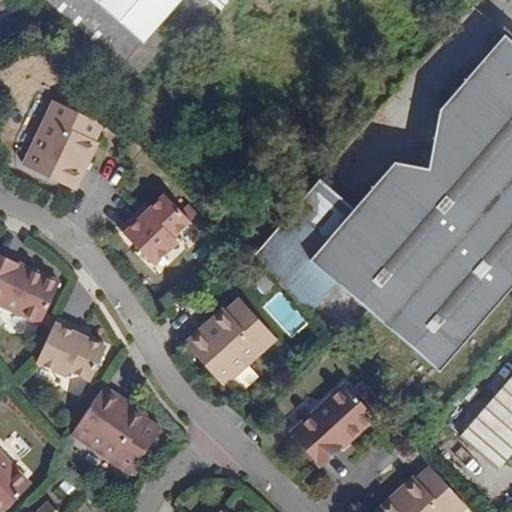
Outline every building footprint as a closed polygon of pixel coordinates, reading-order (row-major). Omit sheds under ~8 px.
[(50,0),(122,63),(177,0),(50,0)] [(394,165),(347,218),(326,242),(311,261),(440,371),(511,286),(511,45),(504,38),(439,111),(426,171),(394,165)] [(72,189),(83,166),(78,164),(82,154),(87,156),(95,141),(90,139),(99,120),(50,99),(21,164),(72,189)] [(78,164),(83,166),(87,156),(82,154),(78,164)] [(347,218),(311,188),(290,212),(326,242),(347,218)] [(140,210),(135,207),(116,225),(149,261),(174,236),(170,231),(186,217),(161,191),(148,204),(140,210)] [(143,200),(135,207),(140,210),(148,204),(143,200)] [(15,265),(16,261),(0,254),(0,303),(41,320),(58,280),(29,266),(28,270),(15,265)] [(29,266),(16,261),(15,265),(28,270),(29,266)] [(207,330),(202,324),(184,341),(222,383),(275,336),(240,296),(224,309),(221,307),(209,318),(214,324),(207,330)] [(84,324),(60,313),(39,358),(71,371),(73,366),(94,374),(108,342),(91,334),(81,330),(84,324)] [(209,318),(202,324),(207,330),(214,324),(209,318)] [(94,328),(84,324),(81,330),(91,334),(94,328)] [(355,423),(360,427),(380,408),(349,374),(296,425),(326,458),(350,436),(347,431),(355,423)] [(511,450),(511,380),(465,435),(500,465),(511,450)] [(126,399),(105,386),(74,431),(132,473),(163,428),(145,417),(147,413),(133,404),(131,407),(123,402),(126,399)] [(133,404),(126,399),(123,402),(131,407),(133,404)] [(350,436),(360,427),(355,423),(347,431),(350,436)] [(0,509),(1,511),(35,479),(0,442),(0,509)] [(396,495),(392,493),(375,509),(377,511),(452,511),(465,499),(429,461),(414,475),(412,474),(402,484),(404,488),(396,495)] [(402,484),(392,493),(396,495),(404,488),(402,484)] [(66,511),(68,510),(54,496),(37,511),(66,511)]
